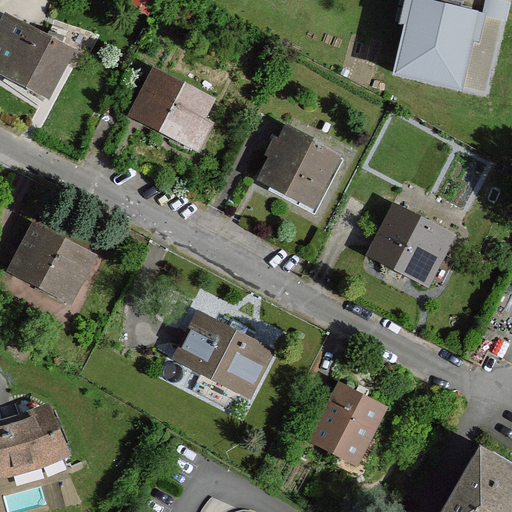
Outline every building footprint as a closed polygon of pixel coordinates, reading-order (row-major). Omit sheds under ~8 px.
[(478,11),(472,10),(456,80),(404,68),(420,0),(419,0),(413,0),(397,74),(460,89),(478,11)] [(430,0),(430,2),(420,0),(404,68),(456,80),(472,10),(463,8),(464,4),(448,0),(430,0)] [(506,7),(489,2),(486,16),(503,21),(506,7)] [(11,71),(48,90),(70,50),(40,35),(7,19),(0,32),(0,73),(7,77),(11,71)] [(11,71),(7,77),(43,102),(48,90),(11,71)] [(151,98),(141,119),(197,147),(208,125),(199,120),(209,102),(155,75),(145,93),(151,98)] [(134,115),(141,119),(151,98),(145,93),(134,115)] [(292,198),(295,195),(312,204),(337,157),(286,131),(259,181),(292,198)] [(426,281),(449,237),(396,211),(373,255),(426,281)] [(35,229),(24,249),(31,252),(42,232),(35,229)] [(92,258),(42,232),(31,252),(24,249),(19,259),(13,271),(42,286),(44,282),(61,289),(69,274),(81,280),(92,258)] [(44,282),(42,286),(70,299),(81,280),(69,274),(61,289),(44,282)] [(246,393),(268,350),(202,316),(179,360),(204,373),(242,391),(246,393)] [(240,396),(242,391),(204,373),(196,388),(231,406),(236,397),(240,396)] [(371,433),(383,409),(339,387),(313,440),(352,460),(367,431),(371,433)] [(0,472),(21,469),(47,461),(68,452),(51,416),(40,421),(17,429),(1,432),(0,432),(0,472)] [(511,511),(511,472),(482,455),(449,511),(511,511)]
